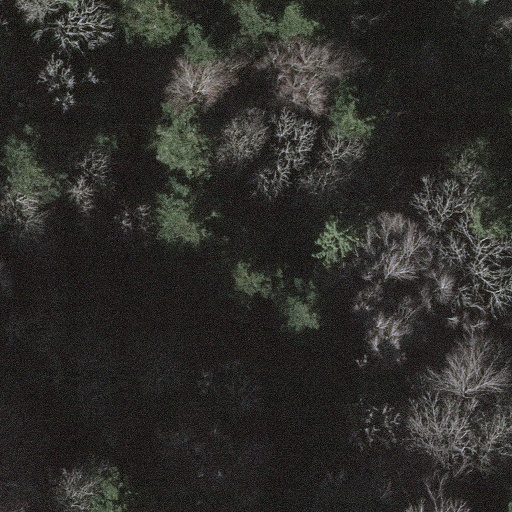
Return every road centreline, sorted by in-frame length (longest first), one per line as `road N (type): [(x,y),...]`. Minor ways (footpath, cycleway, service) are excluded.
road 1 (track): [(0,256),(100,329),(164,351),(150,128),(128,59),(122,0)]
road 2 (track): [(164,351),(334,397)]
